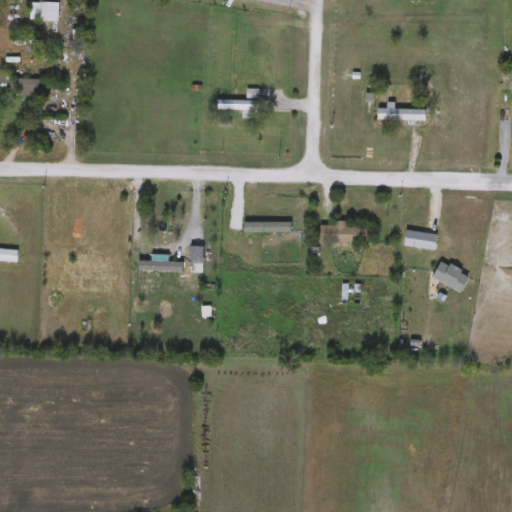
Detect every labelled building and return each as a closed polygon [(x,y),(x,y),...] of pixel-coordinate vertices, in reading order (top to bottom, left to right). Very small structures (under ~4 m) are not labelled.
[(29,22),(29,3),(58,3),(58,22),(29,22)] [(82,32),(82,47),(74,47),(74,32),(82,32)] [(10,79),(41,79),(41,96),(0,96),(0,72),(10,72),(10,79)] [(216,113),(216,100),(259,100),(259,113),(216,113)] [(427,109),(427,121),(377,121),(377,109),(427,109)] [(170,238),(170,232),(150,232),(150,221),(189,221),(189,238),(170,238)] [(372,244),(320,243),(321,224),(332,225),(332,224),(372,224),(372,244)] [(204,246),(204,266),(178,266),(178,246),(204,246)] [(458,294),(431,275),(443,259),(470,278),(458,294)] [(360,284),(360,300),(342,300),(342,284),(360,284)]
